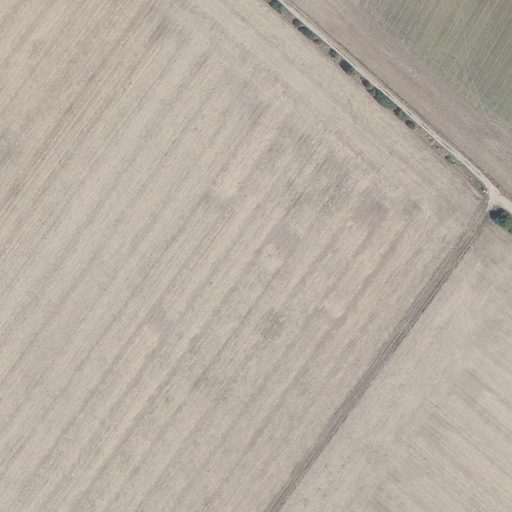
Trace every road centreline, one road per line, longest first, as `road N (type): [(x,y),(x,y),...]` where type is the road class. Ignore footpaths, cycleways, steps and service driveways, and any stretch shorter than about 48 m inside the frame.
road 1 (track): [(499,196),(272,511)]
road 2 (track): [(278,0),(499,196)]
